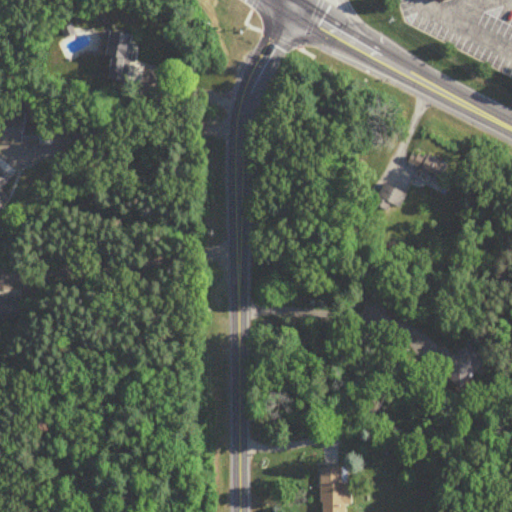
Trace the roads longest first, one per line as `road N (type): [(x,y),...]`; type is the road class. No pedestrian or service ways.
road 1 (residential): [(299,8),(251,79),(237,132),(240,511)]
road 2 (secondary): [(511,126),(287,0)]
